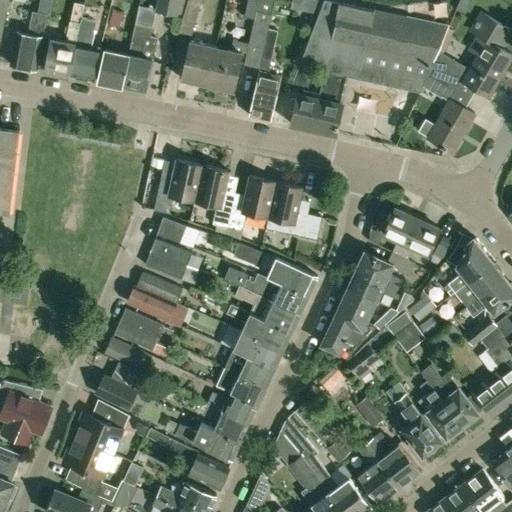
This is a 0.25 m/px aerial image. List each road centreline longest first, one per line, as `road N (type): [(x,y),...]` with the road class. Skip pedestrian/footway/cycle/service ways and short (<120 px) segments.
road 1 (residential): [(223,511),(341,255),(367,159)]
road 2 (residential): [(367,159),(0,80)]
road 3 (residential): [(20,511),(137,209)]
road 4 (residential): [(401,511),(511,417)]
